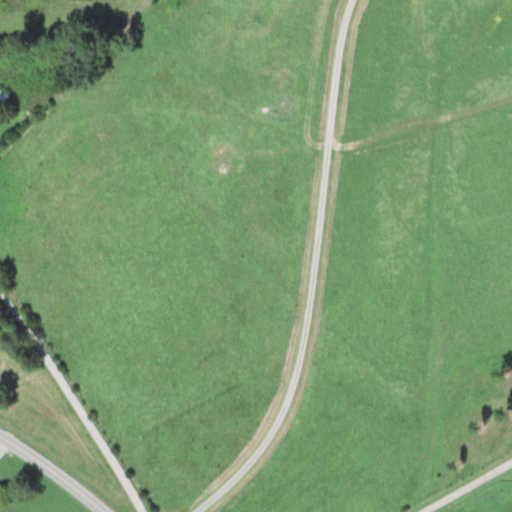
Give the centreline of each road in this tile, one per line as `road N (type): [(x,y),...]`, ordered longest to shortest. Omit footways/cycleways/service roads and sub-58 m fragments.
road 1 (track): [(196,511),(261,449),(287,400),(309,308),(351,0)]
road 2 (residential): [(141,511),(0,292)]
road 3 (residential): [(107,511),(0,436)]
